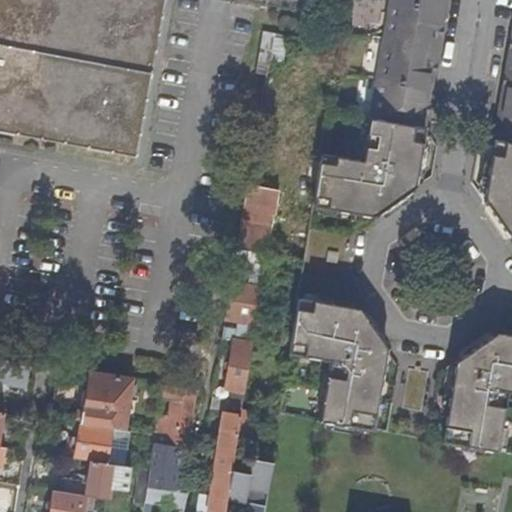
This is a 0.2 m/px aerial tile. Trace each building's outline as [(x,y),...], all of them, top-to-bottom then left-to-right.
[(0,0),(0,130),(135,155),(164,0),(0,0)] [(390,0),(363,160),(321,153),(313,207),(375,217),(390,206),(385,199),(393,193),(398,200),(414,188),(427,116),(423,116),(425,103),(429,104),(434,75),(430,74),(432,63),(436,63),(440,39),(436,38),(438,26),(442,27),(446,0),(390,0)] [(281,68),(287,35),(262,31),(257,64),(281,68)] [(511,37),(511,38),(511,51),(510,51),(506,75),(509,75),(507,87),(504,86),(499,116),(502,117),(500,129),(497,128),(484,201),(495,217),(502,212),(508,220),(501,225),(511,240),(511,37)] [(385,199),(390,206),(394,203),(398,200),(393,193),(385,199)] [(269,237),(275,199),(246,194),(240,232),(269,237)] [(498,220),(501,225),(508,220),(502,212),(495,217),(498,220)] [(240,232),(236,256),(266,261),(269,237),(240,232)] [(339,252),(328,251),(326,262),(337,264),(339,252)] [(266,261),(236,256),(234,266),(252,269),(249,287),(238,285),(240,278),(232,277),(225,322),(237,324),(236,330),(234,342),(252,345),(266,261)] [(319,420),(372,429),(386,349),(374,333),(367,338),(362,330),(368,325),(357,309),(298,299),(289,353),(329,360),(319,420)] [(367,338),(374,333),(371,329),(368,325),(362,330),(367,338)] [(224,328),(222,340),(234,342),(236,330),(224,328)] [(511,335),(496,333),(480,343),(485,350),(477,356),(472,349),(456,360),(442,441),(496,450),(506,390),(511,391),(511,335)] [(212,398),(210,411),(224,413),(241,416),(252,345),(234,342),(227,388),(233,390),(231,401),(212,398)] [(485,350),(480,343),(476,347),(472,349),(477,356),(485,350)] [(0,373),(1,373),(7,384),(25,389),(29,374),(24,366),(0,359),(0,373)] [(83,406),(80,424),(120,431),(124,431),(133,379),(89,373),(86,391),(82,390),(80,406),(83,406)] [(149,470),(144,502),(151,503),(183,508),(186,493),(178,492),(195,392),(166,387),(163,403),(172,405),(171,415),(159,413),(149,470)] [(232,472),(237,437),(241,416),(224,413),(211,495),(208,511),(225,511),(227,500),(232,472)] [(74,458),(89,461),(105,463),(110,436),(119,437),(120,431),(80,424),(74,458)] [(105,463),(124,466),(129,432),(124,431),(120,431),(119,437),(110,436),(105,463)] [(263,511),(271,463),(252,460),(250,474),(232,472),(227,500),(245,502),(243,511),(263,511)] [(60,491),(88,496),(106,499),(108,487),(126,490),(130,467),(124,466),(105,463),(89,461),(86,481),(62,478),(60,491)] [(139,469),(134,503),(144,505),(144,502),(149,470),(139,469)] [(53,490),(49,511),(85,511),(88,496),(60,491),(53,490)] [(199,494),(196,511),(208,511),(211,495),(199,494)] [(144,502),(144,505),(142,511),(149,511),(151,503),(144,502)]
